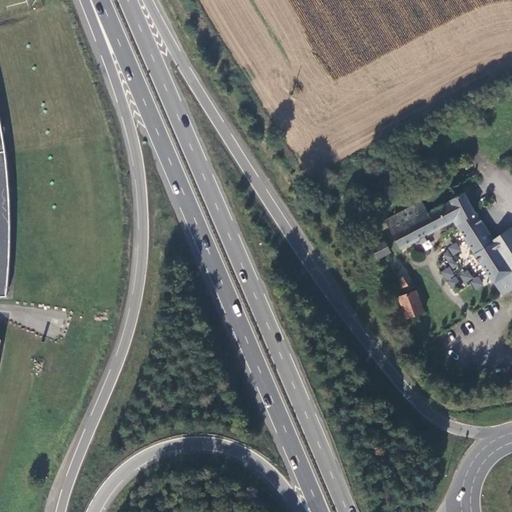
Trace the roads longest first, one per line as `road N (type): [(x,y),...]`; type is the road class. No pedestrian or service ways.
road 1 (trunk): [(507,436),(442,422),(390,373),(269,203),(147,0)]
road 2 (trunk): [(100,0),(319,511)]
road 3 (trunk): [(346,511),(127,0)]
road 4 (trunk): [(84,0),(138,164),(142,244),(126,340),(61,511)]
road 5 (trunk): [(94,511),(139,461),(194,443),(255,460),(300,511)]
